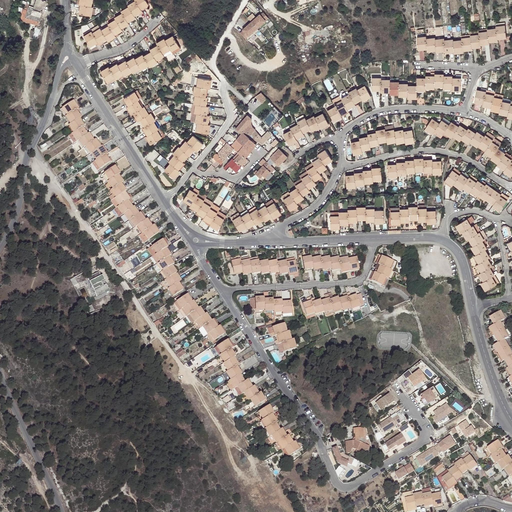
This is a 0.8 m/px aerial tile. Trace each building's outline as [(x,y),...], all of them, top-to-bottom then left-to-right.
[(46,1),(41,0),(32,0),(31,4),(27,3),(26,7),(29,8),(25,18),(39,23),(46,1)] [(80,0),(80,4),(81,5),(80,13),(91,16),(93,7),(91,7),(92,0),(80,0)] [(93,33),(87,24),(81,26),(83,37),(84,36),(90,46),(95,43),(96,46),(99,44),(102,42),(102,41),(106,38),(107,39),(107,40),(112,37),(113,39),(118,35),(117,32),(122,29),(121,28),(125,25),(126,26),(129,24),(128,23),(131,21),(130,19),(135,17),(134,15),(138,13),(139,14),(142,12),(141,10),(144,8),(143,7),(148,4),(145,0),(135,0),(136,1),(128,6),(129,7),(121,12),(122,13),(115,18),(115,19),(108,24),(109,26),(102,30),(100,28),(93,33)] [(258,15),(241,31),(242,32),(239,34),(246,41),(269,19),(262,12),(259,16),(258,15)] [(36,25),(35,31),(32,30),(31,36),(39,38),(41,26),(36,25)] [(471,37),(462,38),(462,40),(454,41),(453,39),(445,40),(444,38),(435,39),(435,38),(426,39),(426,37),(417,38),(419,49),(427,48),(428,50),(437,49),(437,51),(446,50),(446,52),(455,51),(455,53),(464,51),(464,50),(472,49),(472,47),(481,46),(480,44),(489,43),(489,41),(498,40),(498,38),(506,37),(505,25),(496,27),(496,29),(488,30),(488,31),(479,32),(479,34),(471,35),(471,37)] [(114,77),(115,78),(123,74),(124,75),(132,71),(132,72),(140,68),(141,69),(149,65),(150,66),(157,62),(158,63),(165,58),(164,57),(172,52),(173,53),(180,49),(173,36),(168,39),(168,37),(165,39),(164,38),(160,40),(161,41),(156,44),(158,46),(153,48),(153,47),(149,49),(151,51),(147,53),(148,54),(144,56),(143,55),(138,58),(138,57),(134,58),(134,57),(130,59),(131,60),(126,62),(126,61),(123,63),(123,61),(118,64),(117,63),(112,65),(113,67),(110,68),(109,67),(104,70),(103,68),(100,70),(107,81),(114,77)] [(187,43),(180,36),(177,38),(181,46),(187,43)] [(416,89),(425,89),(425,87),(434,87),(434,86),(443,86),(442,87),(442,88),(452,88),(452,89),(461,89),(461,78),(456,78),(456,77),(452,77),(452,75),(448,75),(448,76),(443,76),(443,74),(440,74),(438,74),(438,73),(430,73),(430,76),(425,76),(425,78),(420,78),(420,77),(416,77),(416,85),(408,86),(408,84),(399,84),(399,82),(390,82),(390,80),(381,80),(381,78),(372,78),(371,89),(381,89),(381,91),(390,91),(390,93),(399,93),(399,95),(408,95),(408,97),(416,97),(416,89)] [(210,79),(198,77),(197,86),(195,86),(194,95),(195,95),(194,104),(196,104),(195,113),(197,113),(195,122),(198,123),(196,132),(207,133),(208,128),(209,128),(210,125),(208,124),(208,120),(207,120),(208,115),(206,115),(207,110),(208,110),(209,106),(206,106),(207,102),(206,102),(207,97),(205,96),(205,92),(207,92),(207,88),(209,88),(210,85),(209,85),(210,79)] [(340,116),(344,114),(343,113),(348,110),(347,109),(351,106),(352,107),(355,106),(354,104),(358,102),(357,101),(361,98),(362,100),(367,98),(368,98),(371,97),(365,86),(357,90),(356,88),(348,93),(349,94),(341,98),(342,100),(334,105),(335,106),(327,111),(333,121),(338,118),(338,119),(341,118),(340,116)] [(486,91),(481,91),(477,90),(475,101),(483,103),(483,105),(492,107),(491,109),(500,110),(500,113),(508,115),(508,117),(511,117),(511,105),(510,105),(511,103),(502,101),(503,99),(494,97),(494,95),(485,93),(486,91)] [(134,92),(124,98),(127,102),(126,103),(128,106),(126,107),(128,110),(129,109),(132,114),(134,113),(137,117),(135,118),(138,121),(140,120),(142,123),(143,122),(145,126),(143,127),(146,132),(145,132),(147,136),(145,137),(147,140),(149,139),(151,144),(161,138),(157,130),(158,129),(153,121),(155,121),(150,113),(148,114),(144,107),(142,108),(137,100),(139,99),(134,92)] [(305,101),(303,96),(297,100),(296,102),(298,105),(305,101)] [(73,101),(62,108),(67,115),(65,117),(70,124),(69,125),(74,132),(72,134),(77,141),(79,140),(84,147),(85,146),(90,154),(92,153),(96,160),(92,163),(97,171),(110,162),(108,159),(107,160),(104,155),(106,154),(103,150),(104,149),(102,146),(101,147),(99,143),(97,144),(95,140),(93,141),(90,137),(91,136),(89,133),(88,134),(86,131),(85,132),(82,127),(83,126),(81,122),(82,122),(80,118),(81,117),(79,114),(78,114),(75,110),(77,109),(74,105),(75,104),(73,101)] [(297,141),(297,140),(296,139),(301,136),(301,137),(304,136),(303,133),(307,131),(306,130),(310,128),(311,129),(311,130),(316,128),(317,129),(317,130),(321,129),(325,127),(324,126),(328,123),(323,113),(315,118),(314,116),(306,120),(305,118),(297,122),(298,124),(290,128),(291,130),(283,134),(289,144),(293,142),(294,143),(297,141)] [(236,129),(241,134),(242,132),(249,137),(255,130),(253,128),(252,125),(251,122),(251,119),(247,115),(236,129)] [(444,117),(442,120),(449,125),(451,122),(444,117)] [(449,125),(442,120),(440,123),(432,118),(426,128),(433,133),(435,130),(439,132),(447,138),(449,134),(452,137),(454,135),(461,140),(462,138),(469,143),(470,141),(478,146),(479,144),(486,149),(485,151),(492,156),(491,158),(499,163),(497,164),(505,169),(504,171),(511,176),(511,175),(511,162),(510,161),(511,160),(504,155),(505,153),(497,148),(499,146),(491,142),(493,140),(485,135),(484,137),(477,132),(476,133),(468,128),(467,130),(460,125),(459,127),(451,122),(449,125)] [(359,140),(351,142),(353,153),(361,152),(361,149),(370,148),(369,146),(378,144),(377,142),(386,140),(387,143),(395,141),(396,142),(405,140),(405,143),(414,141),(412,130),(403,132),(403,130),(393,131),(393,129),(384,131),(384,129),(375,131),(376,133),(367,135),(367,136),(359,138),(359,140)] [(435,130),(433,133),(429,140),(433,142),(439,132),(435,130)] [(256,144),(261,137),(255,131),(249,138),(256,144)] [(241,134),(236,139),(243,145),(249,138),(242,132),(241,134)] [(177,169),(183,162),(182,161),(187,154),(188,155),(194,148),(196,149),(202,143),(193,135),(187,142),(186,141),(180,148),(179,147),(173,153),(175,155),(169,162),(170,163),(165,170),(173,178),(179,171),(177,169)] [(243,145),(250,152),(256,144),(249,138),(243,145)] [(494,138),(493,140),(491,142),(499,146),(501,143),(494,138)] [(244,158),(250,152),(243,145),(236,139),(231,146),(233,148),(238,152),(228,164),(227,163),(223,167),(230,173),(233,169),(236,172),(247,160),(244,158)] [(214,157),(221,164),(233,148),(231,146),(227,142),(217,154),(216,153),(214,154),(214,155),(213,156),(214,157)] [(278,148),(269,158),(278,166),(287,156),(278,148)] [(290,194),(283,199),(290,209),(297,204),(296,202),(303,197),(302,195),(309,190),(308,188),(315,183),(313,180),(321,175),(319,172),(326,167),(324,164),(332,159),(325,150),(317,155),(319,158),(312,163),(314,166),(307,171),(309,174),(301,179),(303,181),(295,186),(297,188),(289,193),(290,194)] [(158,159),(164,164),(168,160),(162,155),(158,159)] [(423,160),(423,159),(418,159),(418,157),(414,158),(414,159),(410,159),(411,161),(405,161),(405,162),(400,163),(400,161),(396,161),(396,163),(393,163),(393,165),(387,165),(388,176),(397,176),(397,174),(406,174),(406,172),(415,172),(415,170),(423,170),(423,172),(432,171),(432,173),(441,173),(441,161),(436,161),(436,160),(432,160),(432,158),(428,158),(428,160),(423,160)] [(274,169),(266,162),(255,174),(259,178),(262,175),(265,177),(270,172),(271,173),(274,169)] [(111,190),(114,194),(116,197),(114,198),(119,206),(117,207),(122,215),(123,213),(128,221),(130,220),(135,227),(137,226),(141,234),(143,232),(148,240),(158,233),(153,226),(151,227),(146,219),(145,220),(142,217),(140,213),(138,214),(136,210),(133,207),(132,208),(130,205),(127,201),(129,200),(124,192),(125,191),(120,184),(122,183),(117,175),(119,174),(114,166),(101,175),(106,182),(108,181),(112,189),(111,190)] [(346,187),(355,186),(355,185),(364,184),(363,182),(373,181),(372,180),(381,179),(380,168),(375,168),(375,167),(371,167),(371,169),(368,170),(368,171),(362,171),(362,173),(358,173),(358,172),(354,172),(354,174),(350,174),(350,175),(345,176),(346,187)] [(309,174),(307,171),(307,170),(299,175),(301,178),(301,179),(309,174)] [(460,175),(456,173),(452,170),(446,180),(453,185),(454,183),(462,188),(463,187),(470,192),(471,190),(475,193),(473,196),(476,198),(479,194),(494,204),(493,205),(500,210),(507,201),(500,196),(500,194),(491,188),(486,185),(485,186),(481,183),(477,181),(476,182),(469,177),(468,179),(461,174),(460,175)] [(303,181),(301,179),(301,178),(293,183),(295,186),(303,181)] [(197,194),(192,191),(190,190),(183,200),(191,204),(189,207),(193,210),(194,208),(197,210),(197,212),(201,215),(204,216),(203,218),(207,220),(211,222),(210,224),(217,229),(223,219),(216,214),(217,213),(209,208),(211,206),(203,202),(204,200),(196,196),(197,194)] [(199,191),(197,194),(196,196),(204,200),(205,198),(207,195),(199,191)] [(281,196),(283,199),(290,194),(289,193),(288,191),(281,196)] [(114,198),(111,201),(115,208),(117,207),(119,206),(114,198)] [(205,198),(204,200),(203,202),(211,206),(212,203),(213,203),(205,198)] [(266,207),(274,202),(272,199),(264,204),(265,206),(266,207)] [(240,215),(233,220),(239,230),(246,225),(247,226),(254,222),(255,223),(263,218),(264,220),(272,215),(273,217),(280,212),(274,202),(266,207),(265,206),(258,210),(257,209),(249,213),(248,212),(241,216),(240,215)] [(212,203),(211,206),(209,208),(217,213),(218,210),(220,208),(212,203)] [(117,207),(115,208),(113,209),(118,217),(122,215),(117,207)] [(347,212),(339,212),(339,216),(330,216),(330,228),(339,227),(339,224),(348,223),(348,221),(357,221),(357,219),(365,218),(366,220),(374,220),(374,222),(384,222),(383,210),(374,211),(374,209),(365,209),(365,207),(356,207),(356,209),(347,210),(347,212)] [(400,211),(391,212),(391,223),(400,223),(400,220),(409,220),(409,218),(418,218),(418,221),(426,220),(426,222),(435,222),(435,210),(426,211),(426,209),(417,209),(417,207),(408,207),(408,209),(400,209),(400,211)] [(218,210),(217,213),(216,214),(223,219),(226,215),(218,210)] [(469,224),(467,219),(457,225),(462,233),(463,232),(468,240),(470,238),(474,246),(472,247),(477,255),(475,256),(480,263),(478,265),(480,268),(478,269),(480,273),(480,274),(482,277),(479,279),(481,283),(486,290),(496,284),(493,280),(496,278),(492,271),(495,269),(493,265),(492,266),(489,262),(491,260),(487,253),(488,253),(486,249),(484,244),(487,242),(485,239),(487,238),(485,235),(482,237),(479,232),(480,231),(478,228),(475,230),(473,226),(472,226),(471,223),(469,224)] [(157,254),(155,255),(160,262),(158,263),(163,271),(162,272),(166,279),(165,280),(170,287),(168,289),(173,296),(183,290),(178,283),(179,281),(174,274),(176,273),(171,266),(173,265),(168,257),(170,256),(165,248),(167,247),(162,240),(152,246),(157,254)] [(160,262),(155,255),(152,257),(157,264),(158,263),(160,262)] [(392,261),(381,256),(379,259),(380,260),(378,265),(380,265),(377,271),(376,270),(375,274),(373,273),(372,277),(373,277),(371,281),(381,286),(385,278),(387,279),(391,270),(389,269),(392,261)] [(311,257),(302,259),(304,270),(313,268),(313,270),(322,268),(322,270),(331,268),(331,270),(340,269),(341,271),(349,269),(350,271),(358,269),(356,258),(348,260),(347,258),(339,259),(338,258),(329,259),(329,258),(320,259),(320,257),(311,259),(311,257)] [(240,262),(240,260),(231,262),(233,273),(242,271),(243,273),(251,272),(252,274),(260,272),(261,274),(270,272),(270,274),(279,272),(279,274),(288,273),(288,275),(297,273),(295,262),(286,263),(286,261),(277,263),(276,261),(267,263),(267,261),(258,263),(258,261),(249,263),(249,260),(240,262)] [(99,272),(88,278),(98,296),(106,292),(105,291),(109,288),(107,283),(103,285),(101,281),(103,280),(105,279),(102,275),(101,276),(99,272)] [(166,290),(168,289),(170,287),(165,280),(164,280),(162,282),(166,290)] [(359,290),(349,293),(351,297),(356,296),(359,306),(360,308),(364,307),(359,290)] [(306,299),(307,300),(308,303),(303,304),(306,316),(315,313),(315,314),(324,311),(324,313),(333,310),(333,311),(341,308),(342,311),(351,308),(351,309),(359,306),(356,296),(351,297),(349,293),(346,294),(346,293),(342,294),(344,298),(339,300),(338,298),(333,299),(332,295),(328,297),(328,295),(325,297),(326,300),(321,302),(320,300),(315,302),(314,298),(311,300),(310,298),(306,299)] [(190,314),(195,321),(196,320),(201,327),(203,326),(208,334),(209,333),(214,340),(224,334),(219,326),(217,328),(212,320),(211,321),(206,314),(204,315),(199,307),(197,309),(192,301),(191,302),(186,295),(176,301),(181,309),(183,308),(188,315),(190,314)] [(260,298),(255,298),(256,310),(264,309),(265,312),(273,311),(274,313),(282,312),(282,314),(292,314),(291,303),(286,303),(285,301),(282,301),(282,299),(278,300),(278,301),(273,301),(273,299),(268,300),(268,298),(264,299),(264,297),(260,297),(260,298)] [(500,311),(490,317),(494,325),(493,326),(489,328),(494,335),(498,343),(497,343),(494,345),(498,353),(503,361),(504,360),(509,367),(507,368),(511,376),(509,377),(511,381),(511,353),(504,340),(508,337),(499,322),(504,319),(500,311)] [(191,324),(195,321),(190,314),(188,315),(186,316),(191,324)] [(284,324),(272,327),(274,333),(270,334),(271,337),(277,335),(278,340),(275,341),(276,345),(278,344),(282,343),(283,347),(284,352),(295,348),(293,339),(291,340),(288,332),(286,332),(284,324)] [(201,327),(199,329),(204,336),(207,334),(208,334),(203,326),(201,327)] [(208,334),(207,334),(213,344),(215,342),(214,340),(209,333),(208,334)] [(171,347),(172,347),(176,344),(172,338),(168,341),(171,347)] [(228,339),(217,346),(222,353),(220,355),(225,362),(223,364),(228,371),(226,372),(231,380),(229,381),(234,388),(237,386),(242,393),(243,393),(248,400),(250,399),(255,407),(264,401),(265,402),(267,401),(264,397),(263,397),(260,393),(259,393),(256,389),(255,390),(253,386),(251,384),(250,384),(247,380),(244,381),(242,377),(241,378),(239,375),(242,373),(240,370),(239,371),(236,366),(238,365),(235,361),(236,360),(234,357),(235,356),(233,353),(230,349),(231,347),(228,343),(230,342),(228,339)] [(222,353),(217,346),(214,348),(219,356),(220,355),(222,353)] [(176,355),(179,358),(185,353),(183,350),(178,354),(177,354),(176,355)] [(424,362),(419,368),(431,378),(436,372),(424,362)] [(420,370),(408,378),(414,387),(426,379),(420,370)] [(433,387),(422,394),(423,396),(424,398),(428,404),(439,396),(433,387)] [(397,401),(400,399),(394,391),(391,393),(397,401)] [(389,394),(375,403),(381,411),(394,401),(389,394)] [(447,404),(434,412),(436,415),(433,417),(436,423),(440,421),(446,416),(453,412),(447,404)] [(269,405),(258,412),(263,419),(262,420),(266,428),(265,429),(270,436),(272,435),(276,443),(278,442),(283,449),(284,448),(289,456),(300,449),(298,446),(297,447),(294,442),(292,443),(290,439),(291,438),(289,435),(288,436),(286,432),(284,433),(282,429),(280,430),(277,426),(278,425),(276,422),(277,421),(275,418),(274,419),(272,414),(273,413),(270,409),(272,408),(269,405)] [(390,417),(378,426),(384,433),(401,421),(405,419),(400,411),(395,414),(397,415),(391,419),(390,417)] [(466,421),(461,425),(465,432),(466,431),(467,432),(464,434),(467,439),(475,433),(472,427),(471,428),(466,421)] [(368,438),(365,428),(353,429),(354,441),(345,441),(346,453),(350,453),(351,452),(352,449),(356,450),(355,452),(363,456),(365,451),(367,451),(369,452),(371,447),(358,442),(358,439),(368,438)] [(404,441),(399,434),(383,444),(388,450),(393,447),(392,445),(394,444),(395,445),(396,447),(404,441)] [(443,442),(438,444),(443,452),(455,445),(450,436),(442,441),(443,442)] [(371,447),(368,438),(358,439),(358,442),(371,447)] [(511,475),(511,476),(511,462),(509,459),(511,458),(508,455),(506,456),(504,453),(503,454),(500,450),(502,448),(499,444),(501,443),(498,440),(487,447),(493,455),(491,456),(496,463),(498,462),(503,469),(504,468),(509,476),(511,475)] [(336,447),(332,449),(335,457),(336,457),(336,458),(336,459),(337,459),(336,460),(338,463),(345,467),(347,464),(351,466),(354,459),(346,455),(344,452),(339,454),(338,451),(336,447)] [(439,455),(434,447),(416,458),(421,466),(439,455)] [(463,461),(470,456),(467,452),(460,457),(462,460),(463,461)] [(463,461),(462,460),(454,465),(455,467),(453,468),(448,472),(449,473),(442,478),(446,484),(449,488),(456,483),(455,481),(462,476),(461,474),(468,469),(469,471),(477,465),(470,456),(463,461)] [(440,461),(434,466),(437,470),(444,465),(440,461)] [(410,465),(404,468),(401,470),(396,473),(400,480),(414,471),(410,465)] [(448,472),(447,470),(440,475),(439,475),(439,476),(438,477),(438,478),(441,481),(444,486),(446,484),(442,478),(449,473),(448,472)] [(413,495),(412,491),(402,493),(401,497),(402,502),(404,511),(416,509),(415,507),(424,505),(425,507),(433,505),(433,507),(442,505),(439,489),(430,491),(430,489),(421,490),(422,494),(413,495)]
